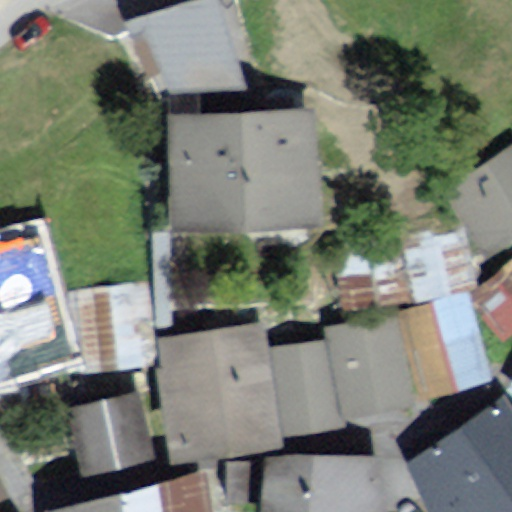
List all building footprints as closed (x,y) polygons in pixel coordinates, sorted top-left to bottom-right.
[(150,84),(238,67),(224,0),(165,0),(134,6),(150,84)] [(313,113),(167,119),(171,227),(318,221),(313,113)] [(511,154),(444,199),(481,256),(511,235),(511,154)] [(0,238),(0,374),(67,355),(29,230),(0,238)] [(457,230),(398,245),(412,302),(471,287),(457,230)] [(349,313),(406,301),(393,241),(337,253),(349,313)] [(511,261),(468,300),(504,339),(511,331),(511,261)] [(68,298),(76,378),(151,371),(143,291),(68,298)] [(395,315),(417,400),(487,383),(465,297),(395,315)] [(322,329),(342,418),(410,403),(390,314),(322,329)] [(173,458),(279,442),(261,324),(154,341),(173,458)] [(337,423),(320,343),(269,353),(287,434),(337,423)] [(135,398),(64,415),(79,479),(150,463),(135,398)] [(511,511),(511,413),(504,400),(397,466),(425,511),(511,511)] [(263,454),(259,511),(385,511),(380,458),(263,454)] [(206,511),(201,478),(56,511),(206,511)]
